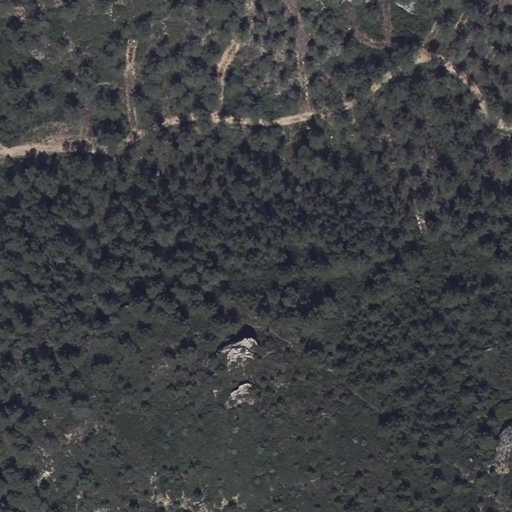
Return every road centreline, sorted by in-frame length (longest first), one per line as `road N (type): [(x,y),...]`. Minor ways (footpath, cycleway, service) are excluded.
road 1 (track): [(0,148),(91,151),(188,114),(325,114),(357,103),(428,54),(449,59),(511,107)]
road 2 (track): [(249,0),(254,17),(222,64),(217,115)]
